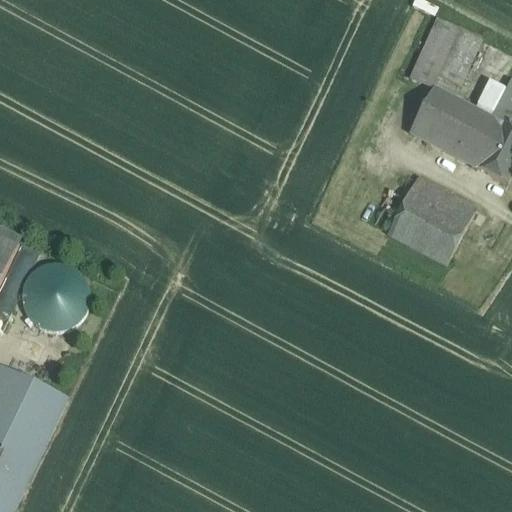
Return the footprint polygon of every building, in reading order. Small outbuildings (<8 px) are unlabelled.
[(438,24),(418,69),(439,79),(460,34),(438,24)] [(460,34),(439,79),(461,89),(482,44),(460,34)] [(436,79),(432,89),(454,98),(458,88),(436,79)] [(511,87),(494,121),(493,120),(491,124),(500,129),(503,131),(511,133),(511,87)] [(491,124),(433,94),(411,137),(477,172),(500,129),(491,124)] [(511,133),(503,131),(500,129),(477,172),(508,188),(511,180),(511,133)] [(441,195),(418,183),(410,199),(432,211),(441,195)] [(452,201),(441,195),(432,211),(468,230),(477,213),(464,206),(453,200),(452,201)] [(432,211),(410,199),(388,239),(447,270),(466,234),(468,230),(432,211)] [(468,230),(466,234),(475,239),(486,218),(477,213),(468,230)] [(0,289),(20,248),(0,238),(0,289)] [(88,315),(90,302),(88,290),(80,279),(69,271),(56,269),(43,272),(32,279),(25,290),(23,303),(25,316),(33,327),(44,334),(57,337),(70,334),(81,327),(88,315)] [(1,372),(0,373),(0,511),(15,511),(68,404),(1,372)]
